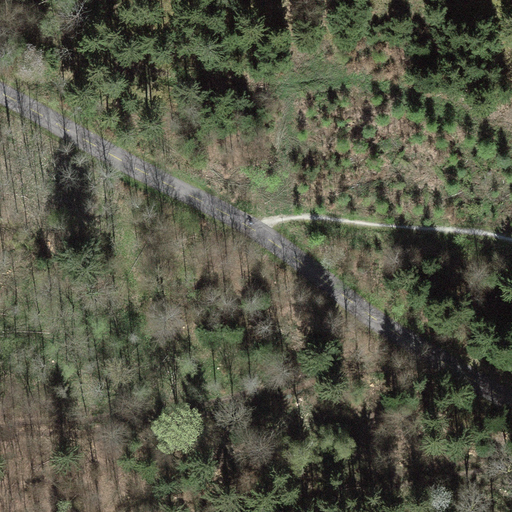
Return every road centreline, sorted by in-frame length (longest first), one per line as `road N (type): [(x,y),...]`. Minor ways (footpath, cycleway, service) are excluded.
road 1 (track): [(254,229),(376,320),(511,400)]
road 2 (track): [(0,92),(254,229)]
